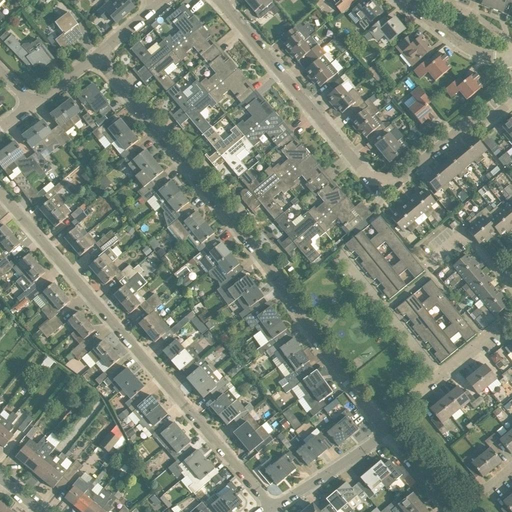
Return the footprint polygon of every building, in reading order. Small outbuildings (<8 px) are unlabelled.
[(107,13),(115,23),(133,7),(126,0),(119,0),(111,8),(107,3),(97,12),(102,18),(107,13)] [(275,7),(272,3),(269,0),(243,0),(257,16),(256,16),(259,19),(261,20),(275,7)] [(338,0),(340,1),(334,6),(341,14),(356,1),(355,0),(338,0)] [(495,0),(483,0),(481,5),(491,9),(495,0)] [(511,0),(495,0),(491,9),(502,14),(508,2),(511,3),(511,0)] [(364,1),(351,11),(360,22),(359,23),(358,25),(363,31),(372,24),(370,23),(378,16),(379,17),(379,16),(381,14),(381,15),(384,13),(381,10),(380,11),(372,2),(368,5),(364,1)] [(163,41),(172,52),(202,26),(193,16),(189,20),(179,9),(166,20),(170,25),(172,23),(173,24),(175,23),(181,30),(172,38),(170,36),(163,41)] [(91,16),(87,12),(83,16),(87,20),(91,16)] [(63,34),(55,40),(63,50),(61,52),(81,37),(82,38),(78,31),(80,30),(78,25),(69,13),(55,23),(63,34)] [(404,30),(394,18),(388,22),(384,17),(367,31),(372,37),(377,42),(383,37),(388,44),(404,30)] [(150,26),(154,30),(159,26),(156,22),(150,26)] [(282,38),(286,43),(284,45),(287,49),(285,51),(289,55),(310,37),(315,33),(307,24),(302,28),(299,24),(282,38)] [(202,26),(172,52),(181,62),(187,56),(185,54),(194,47),(205,61),(218,50),(220,48),(219,48),(217,50),(213,45),(211,47),(206,41),(210,37),(202,26)] [(372,37),(367,31),(363,35),(367,41),(372,37)] [(415,42),(410,35),(395,48),(411,67),(431,50),(421,37),(415,42)] [(53,60),(43,47),(30,56),(11,36),(4,43),(29,69),(37,62),(42,69),(53,60)] [(321,50),(310,37),(289,55),(292,59),(294,57),(298,62),(304,57),(308,62),(318,53),(321,50)] [(140,79),(172,52),(163,41),(158,46),(160,49),(151,56),(140,42),(129,51),(130,51),(132,49),(133,51),(132,51),(135,55),(136,54),(140,59),(139,60),(145,66),(136,74),(140,79)] [(321,50),(318,53),(308,62),(311,66),(305,71),(309,75),(307,77),(311,81),(330,65),(323,56),(326,53),(322,49),(321,50)] [(199,84),(208,95),(238,70),(229,59),(225,63),(219,57),(222,55),(218,50),(205,61),(216,74),(207,81),(206,79),(199,84)] [(175,66),(181,62),(172,52),(140,79),(144,84),(154,75),(155,78),(167,93),(176,85),(164,72),(173,64),(175,66)] [(426,60),(413,72),(419,80),(427,73),(434,82),(450,69),(445,62),(448,60),(443,54),(430,65),(426,60)] [(340,79),(336,74),(337,73),(330,65),(311,81),(314,85),(316,83),(320,88),(326,83),(330,88),(340,79)] [(380,79),(370,67),(367,70),(373,77),(375,80),(376,81),(380,79)] [(238,70),(208,95),(217,105),(223,100),(222,97),(230,90),(241,103),(254,93),(256,91),(255,91),(253,92),(249,87),(247,90),(242,84),(246,80),(238,70)] [(458,79),(444,91),(451,99),(458,92),(466,101),(482,88),(476,81),(479,79),(475,73),(461,84),(458,79)] [(413,75),(406,77),(408,88),(416,86),(413,75)] [(333,107),(347,94),(340,86),(344,83),(340,79),(330,88),(333,92),(327,97),(331,101),(329,103),(333,107)] [(167,93),(181,109),(171,117),(175,122),(208,95),(199,84),(197,81),(196,81),(195,82),(182,93),(176,85),(167,93)] [(108,105),(93,85),(81,94),(96,113),(108,105)] [(407,109),(421,125),(427,120),(430,123),(435,118),(425,107),(430,103),(418,88),(410,94),(416,102),(407,109)] [(347,94),(333,107),(336,111),(338,109),(342,114),(350,107),(353,112),(364,102),(353,89),(347,94)] [(235,127),(244,138),(274,112),(265,102),(261,106),(255,100),(258,98),(254,93),(241,103),(252,117),(244,124),(242,122),(235,127)] [(180,127),(187,120),(189,119),(203,135),(212,128),(200,114),(209,107),(211,110),(217,105),(208,95),(175,122),(180,127)] [(387,105),(392,101),(387,96),(382,100),(387,105)] [(356,131),(371,118),(377,113),(378,112),(368,99),(364,103),(364,102),(353,112),(357,116),(351,121),(355,126),(353,127),(356,131)] [(60,108),(70,120),(74,126),(80,121),(76,115),(80,113),(70,100),(60,108)] [(74,126),(70,120),(60,108),(50,116),(59,127),(55,129),(66,144),(71,141),(65,134),(74,127),(74,126)] [(274,112),(244,138),(253,148),(259,142),(257,140),(266,133),(277,147),(290,136),(292,134),(290,135),(285,130),(283,132),(278,126),(282,122),(274,112)] [(94,123),(87,114),(81,118),(89,127),(94,123)] [(506,139),(511,134),(511,114),(499,125),(506,132),(503,135),(506,139)] [(378,126),(371,118),(356,131),(360,135),(362,134),(365,138),(371,133),(375,137),(386,127),(382,122),(378,126)] [(100,119),(95,123),(99,129),(104,125),(100,119)] [(109,121),(99,129),(99,128),(92,134),(98,141),(103,137),(111,145),(112,145),(128,131),(119,121),(120,120),(113,126),(109,121)] [(55,129),(51,133),(42,122),(32,129),(47,148),(56,142),(60,148),(66,144),(55,129)] [(402,136),(395,127),(391,123),(386,127),(375,137),(375,138),(381,133),(384,137),(374,146),(381,154),(402,136)] [(217,152),(215,153),(208,160),(212,165),(244,138),(235,127),(230,132),(233,135),(224,142),(212,128),(203,135),(217,152)] [(418,142),(423,138),(414,127),(410,131),(418,142)] [(31,156),(45,175),(52,169),(40,154),(47,149),(47,148),(32,129),(22,137),(31,149),(34,154),(31,156)] [(128,131),(112,145),(124,160),(134,152),(131,147),(138,142),(137,141),(136,142),(128,131)] [(485,144),(489,141),(485,135),(480,139),(485,144)] [(271,170),(280,181),(310,155),(301,145),(297,149),(292,143),(294,141),(290,136),(277,147),(288,160),(280,167),(278,164),(271,170)] [(403,158),(407,155),(410,152),(400,139),(403,137),(402,136),(381,154),(389,163),(400,155),(403,158)] [(216,169),(224,163),(225,162),(239,179),(248,171),(236,157),(245,149),(247,152),(253,148),(244,138),(212,165),(216,169)] [(486,151),(476,138),(467,145),(481,162),(484,159),(481,155),(486,151)] [(4,150),(14,163),(22,173),(25,178),(34,171),(40,178),(45,175),(31,156),(26,160),(23,156),(23,155),(14,143),(10,146),(10,145),(6,146),(5,149),(6,149),(4,150)] [(476,166),(481,162),(467,145),(459,152),(469,165),(473,162),(476,166)] [(135,178),(142,172),(153,162),(145,152),(146,151),(145,151),(144,152),(140,147),(134,152),(124,160),(128,164),(127,165),(136,176),(134,177),(135,178)] [(17,168),(21,174),(22,173),(14,163),(4,150),(0,153),(0,165),(9,177),(13,174),(12,172),(17,168)] [(464,169),(469,165),(459,152),(450,159),(464,176),(468,173),(464,169)] [(511,162),(506,154),(498,161),(504,168),(511,162)] [(310,155),(280,181),(289,191),(296,185),(294,183),(302,176),(313,189),(326,178),(328,177),(328,176),(326,178),(321,173),(319,175),(314,169),(319,165),(310,155)] [(83,156),(78,160),(83,165),(88,162),(83,156)] [(460,179),(464,176),(450,159),(442,166),(453,179),(457,176),(460,179)] [(153,162),(142,172),(135,178),(143,188),(137,193),(141,198),(160,183),(156,178),(163,172),(162,173),(153,162)] [(448,183),(453,179),(442,166),(434,173),(447,189),(451,186),(448,183)] [(489,173),(492,176),(499,171),(496,167),(489,173)] [(259,185),(248,171),(239,179),(249,190),(247,191),(246,190),(244,190),(243,190),(241,191),(241,192),(240,194),(240,195),(240,196),(241,198),(241,199),(248,208),(280,181),(271,170),(269,168),(264,172),(268,177),(259,185)] [(21,174),(13,180),(25,196),(33,189),(25,178),(22,173),(21,174)] [(425,181),(436,193),(441,189),(444,193),(447,189),(434,173),(425,181)] [(68,176),(44,196),(48,201),(39,210),(47,219),(63,205),(64,204),(55,195),(72,180),(68,176)] [(97,183),(104,191),(112,184),(105,176),(97,183)] [(179,193),(170,183),(171,182),(169,183),(165,178),(160,183),(141,198),(145,203),(153,196),(157,201),(156,202),(161,208),(163,207),(179,193)] [(328,186),(330,184),(330,183),(326,178),(313,189),(324,203),(316,209),(314,207),(308,213),(307,213),(316,223),(346,198),(338,188),(333,192),(328,186)] [(252,212),(260,206),(261,205),(275,221),(284,214),(272,200),(281,193),(284,195),(289,191),(280,181),(248,208),(252,212)] [(509,197),(503,190),(500,187),(498,188),(503,195),(502,196),(505,200),(509,197)] [(511,192),(507,187),(503,190),(509,197),(511,200),(511,192)] [(32,206),(41,199),(38,196),(33,189),(25,196),(32,206)] [(414,195),(431,215),(436,222),(440,219),(435,212),(431,208),(435,204),(424,190),(418,196),(416,194),(414,195)] [(188,203),(187,203),(179,193),(163,207),(161,208),(164,212),(162,214),(167,228),(168,227),(169,227),(191,209),(187,205),(188,203)] [(422,214),(426,219),(431,215),(414,195),(412,197),(414,199),(408,204),(418,217),(422,214)] [(316,223),(325,234),(332,228),(330,226),(337,219),(349,232),(364,220),(364,219),(362,221),(357,216),(355,218),(350,212),(355,208),(346,198),(316,223)] [(458,204),(454,200),(449,204),(453,209),(458,204)] [(423,222),(418,217),(408,204),(401,210),(399,207),(397,209),(414,230),(418,227),(423,222)] [(66,219),(65,218),(70,213),(63,205),(47,219),(55,228),(66,219)] [(83,205),(79,208),(70,216),(74,221),(83,213),(87,210),(83,205)] [(87,210),(83,213),(87,217),(93,212),(89,208),(87,210)] [(489,223),(495,231),(499,236),(506,230),(508,232),(510,231),(494,212),(491,214),(486,208),(480,212),(484,217),(489,223)] [(181,243),(187,238),(188,238),(204,224),(196,214),(196,213),(194,214),(191,209),(169,227),(181,243)] [(391,219),(402,232),(406,228),(410,233),(414,230),(397,209),(395,210),(398,213),(391,219)] [(497,209),(494,212),(510,231),(511,229),(510,227),(511,225),(511,216),(505,209),(501,212),(497,209)] [(74,221),(78,225),(87,217),(83,213),(74,221)] [(289,237),(287,239),(280,245),(284,250),(316,223),(307,213),(302,218),(305,220),(296,228),(284,214),(275,221),(289,237)] [(489,236),(495,231),(489,223),(484,217),(479,221),(476,216),(472,219),(489,240),(491,238),(489,236)] [(352,254),(354,252),(359,257),(391,231),(380,217),(371,225),(379,235),(370,242),(362,232),(345,245),(345,246),(352,254)] [(489,240),(472,219),(468,222),(472,227),(468,231),(479,245),(485,239),(487,241),(489,240)] [(434,229),(438,225),(434,220),(429,223),(434,229)] [(452,230),(458,226),(454,222),(449,226),(452,230)] [(321,237),(325,234),(316,223),(284,250),(288,255),(297,247),(310,263),(311,262),(312,263),(310,265),(321,256),(309,242),(317,235),(319,238),(321,237)] [(212,234),(211,232),(204,224),(188,238),(196,248),(200,254),(216,240),(212,236),(214,234),(213,234),(212,234)] [(0,245),(12,235),(4,226),(0,229),(0,245)] [(75,230),(74,229),(64,239),(72,248),(88,234),(87,234),(86,235),(79,226),(75,230)] [(132,235),(135,230),(129,226),(125,231),(132,235)] [(110,231),(95,244),(99,249),(109,241),(114,236),(110,231)] [(363,262),(361,265),(367,273),(384,259),(376,249),(385,242),(393,252),(402,244),(391,231),(359,257),(363,262)] [(80,257),(90,248),(96,243),(88,234),(72,248),(80,257)] [(0,262),(0,270),(9,263),(5,259),(10,254),(9,254),(20,245),(12,235),(0,245),(0,254),(0,255),(0,259),(1,261),(0,262)] [(98,257),(99,259),(89,267),(97,277),(108,267),(112,263),(118,259),(109,249),(118,240),(114,236),(109,241),(99,249),(102,253),(98,257)] [(219,241),(216,241),(216,240),(200,254),(192,260),(196,264),(198,262),(207,273),(208,273),(229,255),(221,245),(222,244),(221,244),(220,245),(219,244),(219,241)] [(374,281),(376,279),(381,284),(413,258),(402,244),(393,252),(401,262),(392,269),(384,259),(367,273),(374,281)] [(147,247),(142,251),(146,256),(151,252),(147,247)] [(166,254),(161,249),(156,253),(160,258),(166,254)] [(9,263),(0,270),(0,278),(12,268),(20,278),(37,264),(29,255),(18,264),(14,259),(9,263)] [(229,282),(228,282),(236,276),(232,271),(239,265),(238,265),(229,255),(208,273),(209,278),(217,282),(219,288),(220,289),(229,282)] [(454,278),(455,279),(475,262),(474,260),(472,262),(466,255),(453,266),(457,271),(452,275),(454,278)] [(161,259),(165,265),(169,261),(164,256),(161,259)] [(389,300),(406,287),(398,276),(407,269),(415,279),(424,272),(413,258),(381,284),(385,290),(382,292),(389,300)] [(455,285),(462,279),(466,284),(480,272),(474,266),(477,264),(475,262),(455,279),(452,281),(455,285)] [(105,286),(114,277),(118,282),(124,278),(134,270),(138,266),(133,270),(129,265),(120,273),(112,263),(108,267),(97,277),(105,286)] [(20,278),(28,288),(24,292),(16,299),(20,304),(38,288),(34,283),(45,274),(37,264),(20,278)] [(147,283),(139,275),(142,272),(138,266),(134,270),(124,278),(128,283),(114,296),(122,305),(137,292),(141,288),(147,283)] [(480,272),(466,284),(470,288),(465,292),(469,296),(489,279),(488,277),(485,279),(480,272)] [(236,301),(254,287),(247,277),(248,276),(247,276),(234,285),(234,286),(232,287),(229,282),(220,289),(223,294),(229,290),(236,301)] [(187,277),(181,282),(186,288),(192,283),(187,277)] [(489,279),(469,296),(472,299),(471,300),(475,304),(474,305),(480,300),(494,289),(488,282),(491,280),(489,279)] [(403,317),(406,315),(410,320),(442,294),(431,280),(422,288),(430,298),(421,305),(413,295),(396,309),(397,309),(403,317)] [(53,284),(43,293),(38,288),(20,304),(14,308),(18,312),(28,303),(28,304),(37,297),(46,307),(46,306),(61,293),(53,284)] [(262,298),(254,287),(236,301),(244,311),(232,319),(236,325),(243,319),(251,314),(248,309),(250,307),(250,308),(264,298),(263,297),(262,298)] [(480,300),(474,305),(477,309),(478,310),(479,309),(482,312),(503,295),(502,293),(499,295),(494,289),(480,300)] [(130,314),(139,306),(144,311),(158,299),(154,294),(145,302),(137,292),(122,305),(130,314)] [(61,293),(46,306),(50,311),(44,315),(49,321),(38,330),(39,331),(43,334),(59,321),(55,316),(59,312),(59,311),(69,302),(61,293)] [(414,326),(412,328),(418,336),(435,322),(427,313),(436,306),(444,315),(453,308),(442,294),(410,320),(414,326)] [(486,317),(491,313),(495,317),(508,306),(502,299),(505,297),(503,295),(482,312),(486,317)] [(144,311),(148,316),(138,325),(147,334),(157,325),(162,321),(153,311),(162,303),(158,299),(144,311)] [(204,308),(201,304),(194,309),(196,313),(204,308)] [(258,333),(265,328),(277,319),(270,309),(271,308),(270,307),(264,312),(260,307),(251,314),(243,319),(251,330),(254,328),(258,333)] [(425,344),(428,342),(432,347),(464,321),(453,308),(444,315),(452,325),(443,332),(435,322),(418,336),(425,344)] [(191,312),(170,330),(174,335),(195,316),(191,312)] [(76,331),(86,322),(78,313),(68,322),(76,331)] [(483,321),(479,316),(474,320),(478,325),(483,321)] [(194,321),(200,328),(203,324),(198,318),(194,321)] [(265,328),(258,333),(254,336),(261,347),(255,351),(259,357),(265,352),(280,341),(281,341),(290,335),(286,329),(285,330),(277,319),(265,328)] [(46,339),(62,325),(59,321),(43,334),(46,339)] [(154,343),(170,330),(162,321),(157,325),(147,334),(154,343)] [(211,321),(206,324),(210,330),(215,326),(211,321)] [(440,363),(441,363),(457,350),(449,340),(458,333),(466,343),(475,335),(464,321),(432,347),(436,353),(434,355),(440,363)] [(86,322),(76,331),(70,336),(79,345),(70,353),(71,354),(74,357),(84,349),(89,345),(84,340),(94,331),(86,322)] [(217,339),(222,345),(229,340),(225,333),(217,339)] [(184,350),(172,336),(163,345),(166,349),(162,352),(163,353),(163,352),(172,361),(184,350)] [(282,364),(284,363),(300,351),(293,341),(294,340),(293,339),(284,346),(281,341),(280,341),(265,352),(269,358),(274,354),(282,364)] [(103,341),(87,355),(95,364),(101,359),(111,350),(103,341)] [(219,356),(225,350),(220,344),(214,349),(219,356)] [(184,350),(172,361),(180,371),(179,371),(179,372),(181,370),(185,374),(201,360),(201,359),(200,360),(188,347),(184,350)] [(84,349),(74,357),(78,362),(87,354),(84,349)] [(101,359),(109,369),(119,360),(111,350),(101,359)] [(308,362),(300,351),(284,363),(291,374),(280,381),(281,384),(279,386),(282,389),(297,378),(309,369),(306,364),(309,362),(309,361),(308,362)] [(54,363),(47,358),(44,362),(50,367),(54,363)] [(505,367),(508,365),(503,359),(495,365),(499,370),(504,366),(505,367)] [(210,363),(207,366),(205,364),(204,364),(201,360),(185,374),(188,377),(186,379),(186,380),(187,379),(195,389),(212,374),(216,370),(210,363)] [(232,369),(237,374),(241,370),(237,365),(232,369)] [(491,373),(485,365),(475,373),(487,388),(496,380),(491,373)] [(111,383),(114,387),(112,389),(117,394),(122,390),(135,379),(126,370),(127,369),(125,370),(121,366),(103,382),(107,387),(111,383)] [(302,381),(303,381),(301,383),(297,378),(282,389),(285,394),(297,386),(304,396),(310,392),(323,383),(316,372),(317,372),(316,371),(302,381)] [(510,383),(511,382),(511,379),(506,372),(501,376),(503,378),(507,383),(509,381),(510,383)] [(108,377),(104,373),(91,384),(95,388),(108,377)] [(466,381),(472,388),(478,395),(487,388),(475,373),(466,381)] [(226,375),(223,378),(219,381),(212,374),(195,389),(203,398),(202,398),(203,399),(210,393),(213,397),(226,386),(225,386),(231,381),(226,375)] [(502,387),(507,383),(503,378),(498,382),(502,387)] [(128,408),(140,398),(137,394),(144,388),(143,388),(135,379),(122,390),(131,400),(125,404),(128,408)] [(310,392),(304,396),(302,398),(311,410),(308,412),(313,417),(323,408),(326,406),(322,401),(332,393),(331,393),(323,383),(310,392)] [(219,416),(237,400),(236,400),(228,392),(230,391),(226,386),(213,397),(216,400),(209,407),(210,407),(210,406),(219,416)] [(460,410),(469,403),(471,405),(470,405),(474,410),(479,406),(475,401),(467,391),(463,394),(457,387),(448,394),(460,410)] [(98,396),(93,391),(89,396),(94,400),(98,396)] [(439,402),(451,417),(454,420),(462,413),(459,410),(460,410),(448,394),(439,402)] [(143,402),(140,398),(128,408),(133,413),(134,413),(141,421),(158,406),(150,397),(151,396),(150,396),(143,402)] [(475,401),(479,406),(484,402),(480,397),(475,401)] [(226,426),(233,420),(237,424),(243,419),(248,414),(237,400),(219,416),(226,425),(226,426)] [(442,424),(451,417),(439,402),(429,410),(435,417),(436,417),(442,424)] [(332,410),(329,405),(323,409),(327,414),(332,410)] [(152,435),(164,425),(160,421),(167,415),(166,416),(158,406),(141,421),(138,423),(144,429),(145,428),(152,435)] [(498,408),(492,413),(495,417),(502,412),(498,408)] [(288,409),(282,414),(294,430),(300,425),(288,409)] [(333,422),(337,426),(347,438),(357,430),(357,431),(358,431),(349,420),(352,416),(347,410),(343,413),(333,422)] [(3,411),(0,415),(0,433),(9,422),(12,425),(15,421),(10,416),(3,411)] [(126,411),(118,417),(123,423),(131,417),(126,411)] [(237,424),(240,428),(233,434),(234,434),(242,443),(261,427),(261,426),(259,428),(248,414),(243,419),(237,424)] [(23,429),(31,420),(28,418),(20,427),(23,429)] [(285,430),(289,426),(283,419),(279,423),(285,430)] [(0,445),(4,448),(13,437),(9,433),(14,427),(11,425),(12,425),(9,422),(0,433),(0,445)] [(164,448),(181,433),(174,424),(174,423),(167,429),(164,425),(152,435),(155,439),(156,439),(164,448)] [(469,432),(474,428),(470,423),(465,427),(469,432)] [(347,438),(337,426),(327,433),(324,429),(320,433),(325,439),(325,440),(332,447),(335,444),(338,447),(339,447),(338,446),(347,438)] [(33,427),(25,436),(30,440),(37,430),(33,427)] [(258,453),(272,442),(271,441),(272,440),(261,427),(242,443),(250,452),(249,453),(249,454),(254,449),(258,453)] [(438,431),(442,435),(447,431),(443,427),(438,431)] [(100,445),(108,452),(118,439),(110,433),(100,445)] [(181,433),(164,448),(176,462),(192,448),(188,444),(191,443),(190,442),(190,443),(181,433)] [(320,433),(319,433),(306,445),(317,457),(326,450),(327,450),(321,443),(325,440),(325,439),(320,433)] [(511,437),(509,433),(499,441),(511,455),(511,453),(511,437)] [(307,465),(317,457),(306,445),(296,453),(280,434),(276,437),(289,452),(287,454),(292,460),(294,459),(301,467),(305,464),(307,467),(308,466),(307,465)] [(493,443),(498,439),(494,434),(489,438),(493,443)] [(25,466),(34,473),(49,455),(52,452),(55,448),(46,440),(43,438),(40,442),(45,446),(42,450),(39,448),(25,466)] [(488,447),(493,443),(489,438),(484,442),(488,447)] [(30,440),(25,446),(15,458),(25,466),(39,448),(42,450),(45,446),(40,442),(37,446),(30,440)] [(67,458),(75,448),(72,446),(65,455),(67,458)] [(192,448),(176,462),(175,463),(178,467),(178,466),(183,472),(180,474),(184,478),(186,476),(205,461),(197,451),(198,451),(197,450),(195,452),(192,448)] [(501,462),(490,449),(481,456),(492,470),(501,462)] [(67,458),(65,455),(62,453),(59,457),(64,462),(67,458)] [(296,469),(291,464),(290,462),(292,460),(287,454),(275,464),(286,477),(295,469),(296,470),(296,469)] [(43,481),(53,469),(56,465),(52,462),(54,459),(49,455),(34,473),(43,481)] [(132,456),(127,461),(124,465),(128,469),(134,461),(132,456)] [(492,470),(481,456),(471,464),(466,457),(461,461),(475,479),(480,475),(482,478),(492,470)] [(286,477),(275,464),(272,460),(258,472),(270,486),(274,482),(277,486),(277,485),(276,485),(286,477)] [(53,489),(60,480),(66,484),(70,480),(73,476),(81,466),(75,461),(66,471),(60,466),(61,466),(58,463),(56,465),(53,469),(43,481),(53,489)] [(188,488),(193,494),(210,480),(207,476),(214,470),(213,470),(205,461),(186,476),(193,484),(188,488)] [(395,479),(393,477),(399,473),(391,463),(385,468),(380,462),(370,470),(384,487),(384,486),(385,488),(395,479)] [(360,479),(361,480),(356,485),(367,498),(369,499),(384,487),(370,470),(360,479)] [(220,482),(217,477),(215,476),(211,479),(216,485),(220,482)] [(74,506),(88,489),(91,491),(97,483),(98,483),(92,479),(89,483),(87,484),(80,479),(74,487),(64,499),(74,506)] [(230,490),(221,498),(232,511),(242,503),(233,492),(237,489),(231,482),(227,486),(230,490)] [(88,489),(74,506),(80,511),(84,511),(93,502),(104,489),(97,483),(91,491),(88,489)] [(352,511),(362,502),(367,498),(356,485),(351,489),(346,483),(336,492),(352,511)] [(152,489),(156,494),(162,489),(157,484),(152,489)] [(104,489),(93,502),(84,511),(100,511),(107,504),(110,506),(113,502),(108,498),(111,494),(104,489)] [(114,496),(113,496),(111,494),(108,498),(113,502),(116,499),(118,500),(122,496),(117,492),(114,496)] [(322,506),(327,511),(340,511),(342,511),(352,511),(336,492),(326,500),(327,502),(322,506)] [(392,511),(395,510),(396,511),(409,511),(420,504),(412,494),(413,494),(412,494),(396,506),(393,502),(381,511),(392,511)] [(500,510),(502,511),(511,511),(511,494),(503,503),(505,506),(500,510)] [(149,499),(153,503),(158,499),(154,495),(149,499)] [(231,511),(232,511),(221,498),(207,510),(208,511),(231,511)] [(208,511),(207,510),(202,503),(191,511),(182,511),(180,511),(208,511)]
